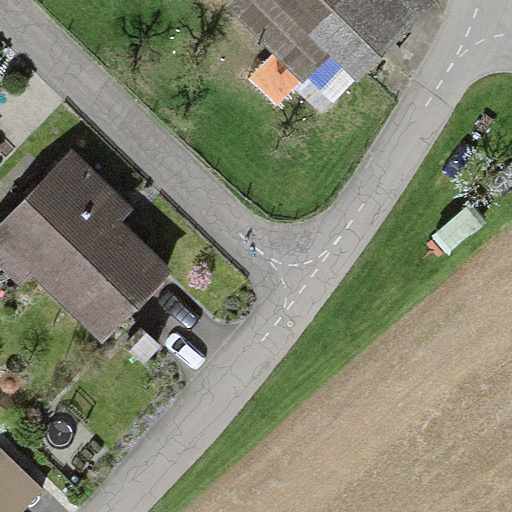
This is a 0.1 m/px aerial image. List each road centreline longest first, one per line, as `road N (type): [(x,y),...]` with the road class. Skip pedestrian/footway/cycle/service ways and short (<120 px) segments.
road 1 (residential): [(304,306),(0,8)]
road 2 (residential): [(496,0),(304,306)]
road 3 (residential): [(304,306),(120,511)]
